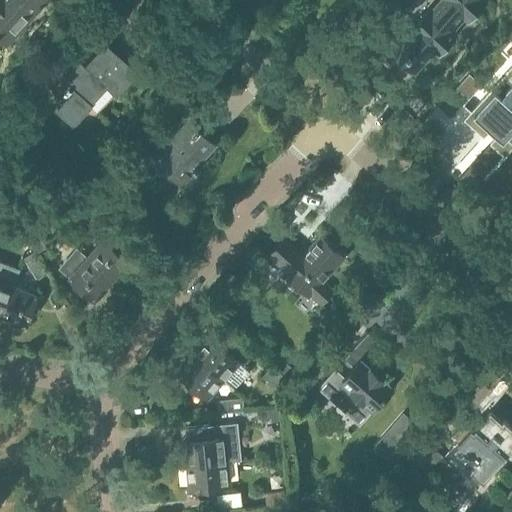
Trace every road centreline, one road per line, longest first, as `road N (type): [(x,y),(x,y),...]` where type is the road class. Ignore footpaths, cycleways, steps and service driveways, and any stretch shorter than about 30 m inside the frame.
road 1 (residential): [(101,383),(323,121)]
road 2 (residential): [(511,291),(323,121)]
road 3 (residential): [(323,121),(185,0)]
road 4 (residential): [(112,511),(101,383)]
